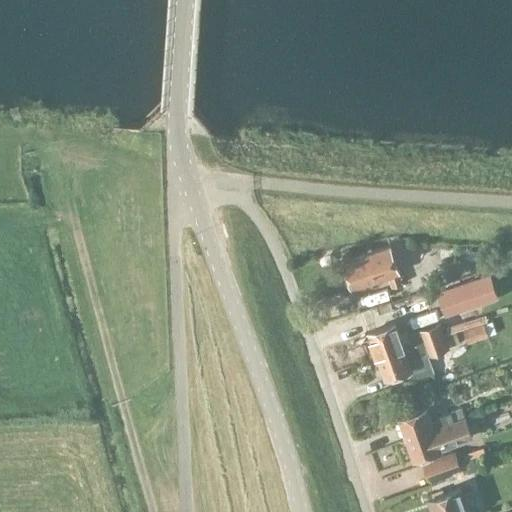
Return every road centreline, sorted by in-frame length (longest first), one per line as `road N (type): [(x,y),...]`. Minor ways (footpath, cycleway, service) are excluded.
road 1 (residential): [(366,511),(332,397),(263,230),(227,181),(188,181)]
road 2 (tertiary): [(300,511),(188,181)]
road 3 (unclassified): [(183,511),(173,218),(188,181)]
road 4 (track): [(149,511),(78,245)]
road 5 (tertiary): [(188,181),(175,115),(184,0)]
road 6 (track): [(27,133),(55,153),(78,245)]
